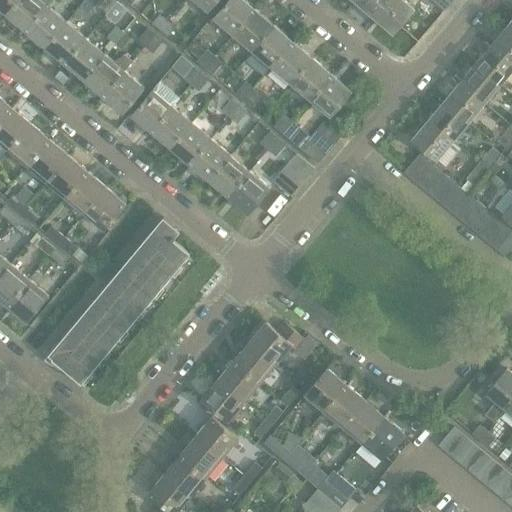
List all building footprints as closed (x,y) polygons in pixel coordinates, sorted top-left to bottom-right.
[(0,0),(0,10),(6,15),(18,0),(0,0)] [(18,0),(6,15),(26,32),(48,5),(47,5),(51,0),(18,0)] [(103,0),(98,7),(108,15),(118,3),(114,0),(103,0)] [(195,0),(209,12),(218,0),(195,0)] [(244,0),(229,0),(214,19),(233,35),(255,9),(244,0)] [(358,0),(356,3),(374,19),(389,0),(358,0)] [(401,0),(389,0),(374,19),(393,34),(414,10),(401,0)] [(430,0),(445,12),(453,2),(449,0),(430,0)] [(118,3),(108,15),(114,20),(124,8),(118,3)] [(48,5),(26,32),(45,48),(67,21),(48,5)] [(140,14),(159,30),(167,21),(148,5),(140,14)] [(255,9),(233,35),(252,51),(274,25),(255,9)] [(67,21),(45,48),(65,65),(87,38),(67,21)] [(167,21),(159,30),(167,37),(175,27),(167,21)] [(274,25),(252,51),(272,67),(293,41),(274,25)] [(117,27),(108,38),(115,43),(124,32),(117,27)] [(136,39),(145,47),(156,35),(146,27),(136,39)] [(490,47),(511,65),(511,32),(506,28),(490,47)] [(156,35),(145,47),(152,52),(162,40),(156,35)] [(87,38),(65,65),(84,81),(106,54),(87,38)] [(293,41),(272,67),(291,84),(312,57),(293,41)] [(475,65),(499,85),(511,70),(511,65),(490,47),(475,65)] [(207,49),(196,61),(205,69),(215,56),(207,49)] [(106,54),(84,81),(103,97),(125,70),(124,70),(132,61),(124,53),(116,62),(106,54)] [(215,56),(205,69),(212,75),(223,62),(215,56)] [(312,57),(291,84),(310,100),(332,74),(312,57)] [(182,77),(191,85),(201,73),(192,65),(182,77)] [(459,84),(483,104),(499,85),(475,65),(459,84)] [(125,70),(103,97),(123,113),(145,87),(125,70)] [(201,73),(191,85),(198,91),(208,79),(201,73)] [(332,74),(310,100),(329,116),(351,90),(332,74)] [(245,81),(234,94),(243,101),(254,89),(245,81)] [(161,82),(132,116),(151,132),(173,106),(172,105),(179,97),(161,82)] [(444,102),(468,123),(483,104),(459,84),(444,102)] [(254,89),(243,101),(250,107),(261,95),(254,89)] [(0,98),(0,123),(12,109),(0,98)] [(221,110),(229,117),(239,106),(230,98),(221,110)] [(427,122),(452,142),(468,123),(444,102),(427,122)] [(173,106),(151,132),(170,148),(192,122),(173,106)] [(239,106),(229,117),(236,124),(247,112),(239,106)] [(12,109),(0,123),(0,142),(10,150),(31,125),(12,109)] [(284,114),(273,126),(281,134),(292,121),(284,114)] [(292,121),(281,134),(289,140),(299,127),(292,121)] [(316,130),(334,145),(342,135),(324,121),(316,130)] [(192,122),(170,148),(189,164),(211,138),(192,122)] [(412,141),(436,161),(452,142),(427,122),(412,141)] [(31,125),(10,150),(28,166),(50,141),(31,125)] [(503,133),(511,140),(511,128),(510,126),(503,133)] [(309,140),(326,154),(334,145),(316,130),(309,140)] [(259,143),(268,150),(278,138),(269,131),(259,143)] [(506,149),(511,141),(511,140),(503,133),(496,141),(506,149)] [(211,138),(189,164),(208,180),(231,154),(211,138)] [(278,138),(268,150),(276,157),(286,145),(278,138)] [(318,163),(326,154),(309,140),(301,149),(318,163)] [(50,141),(28,166),(47,182),(69,157),(50,141)] [(485,154),(495,163),(501,155),(491,146),(485,154)] [(231,154),(208,180),(228,197),(250,171),(231,154)] [(289,164),(306,178),(314,168),(297,154),(289,164)] [(419,154),(403,173),(413,180),(428,162),(419,154)] [(478,163),(488,172),(495,163),(485,154),(478,163)] [(69,157),(47,182),(66,198),(88,173),(69,157)] [(428,162),(413,180),(422,188),(437,170),(428,162)] [(472,170),(482,179),(488,172),(478,163),(472,170)] [(281,173),(298,187),(306,178),(289,164),(281,173)] [(437,170),(422,188),(431,196),(446,177),(437,170)] [(474,188),(482,179),(472,170),(465,179),(474,188)] [(250,171),(228,197),(247,213),(269,187),(250,171)] [(88,173),(66,198),(85,214),(107,189),(88,173)] [(274,182),(291,196),(298,187),(281,173),(274,182)] [(446,177),(431,196),(440,203),(456,185),(446,177)] [(456,185),(440,203),(450,211),(465,192),(456,185)] [(107,189),(85,214),(104,230),(125,205),(107,189)] [(465,192),(450,211),(459,219),(474,200),(465,192)] [(7,201),(21,213),(27,206),(13,194),(7,201)] [(474,200),(459,219),(468,226),(483,208),(474,200)] [(511,223),(511,204),(503,216),(511,223)] [(0,209),(0,214),(11,224),(17,216),(4,205),(0,209)] [(21,213),(33,224),(40,216),(27,206),(21,213)] [(483,208),(468,226),(477,234),(492,215),(483,208)] [(492,215),(477,234),(486,241),(502,223),(492,215)] [(24,235),(30,228),(17,216),(11,224),(24,235)] [(164,218),(48,356),(82,384),(190,254),(173,240),(180,232),(164,218)] [(486,241),(496,249),(508,234),(511,231),(502,223),(486,241)] [(45,233),(59,245),(65,238),(51,226),(45,233)] [(511,236),(508,234),(496,249),(504,256),(511,246),(511,236)] [(35,244),(49,256),(55,249),(41,237),(35,244)] [(59,245),(71,255),(77,248),(65,238),(59,245)] [(62,267),(68,260),(55,249),(49,256),(62,267)] [(0,255),(0,276),(10,264),(0,255)] [(10,264),(0,276),(0,300),(7,306),(29,280),(10,264)] [(29,280),(7,306),(27,323),(49,296),(29,280)] [(249,343),(275,364),(291,346),(294,349),(293,351),(303,360),(318,342),(307,334),(303,339),(284,323),(276,332),(265,323),(249,343)] [(233,362),(259,384),(275,364),(249,343),(233,362)] [(217,381),(243,403),(259,384),(233,362),(217,381)] [(294,376),(301,382),(310,371),(302,365),(294,376)] [(486,393),(496,401),(485,414),(493,421),(505,408),(505,409),(511,401),(511,373),(506,369),(486,393)] [(326,370),(304,395),(324,412),(346,386),(326,370)] [(227,423),(243,403),(217,381),(201,401),(227,423)] [(280,400),(287,406),(298,392),(291,386),(280,400)] [(346,386),(324,412),(343,428),(365,402),(346,386)] [(365,402),(343,428),(362,444),(384,418),(365,402)] [(275,405),(263,420),(271,426),(283,411),(275,405)] [(195,437),(221,459),(237,440),(211,418),(195,437)] [(384,418),(362,444),(381,460),(403,434),(384,418)] [(253,432),(260,438),(271,426),(263,420),(253,432)] [(479,425),(471,434),(479,440),(487,431),(479,425)] [(453,427),(438,446),(448,453),(463,435),(453,427)] [(487,431),(479,440),(487,447),(495,438),(487,431)] [(262,444),(284,461),(291,452),(270,435),(262,444)] [(463,435),(448,453),(457,461),(472,443),(463,435)] [(179,456),(205,478),(221,459),(195,437),(179,456)] [(472,443),(457,461),(466,469),(481,451),(472,443)] [(505,448),(498,456),(504,461),(510,453),(505,448)] [(481,451),(466,469),(475,476),(490,458),(481,451)] [(284,461),(297,471),(304,463),(291,452),(284,461)] [(163,476),(189,497),(205,478),(179,456),(163,476)] [(490,458),(475,476),(485,484),(500,466),(490,458)] [(254,461),(242,476),(249,482),(262,468),(254,461)] [(285,482),(291,474),(278,463),(272,470),(285,482)] [(500,466),(485,484),(494,492),(509,473),(500,466)] [(324,481),(347,501),(356,491),(332,471),(324,481)] [(511,476),(509,473),(494,492),(503,499),(511,488),(511,476)] [(177,511),(189,497),(163,476),(147,495),(158,504),(150,511),(177,511)] [(232,488),(239,494),(249,482),(242,476),(232,488)] [(318,488),(316,491),(340,510),(347,501),(324,481),(318,488)] [(511,488),(503,499),(511,506),(511,488)] [(309,500),(323,511),(338,511),(340,510),(316,491),(309,500)] [(213,511),(224,511),(229,506),(223,500),(213,511)] [(305,511),(323,511),(309,500),(301,509),(305,511)]
